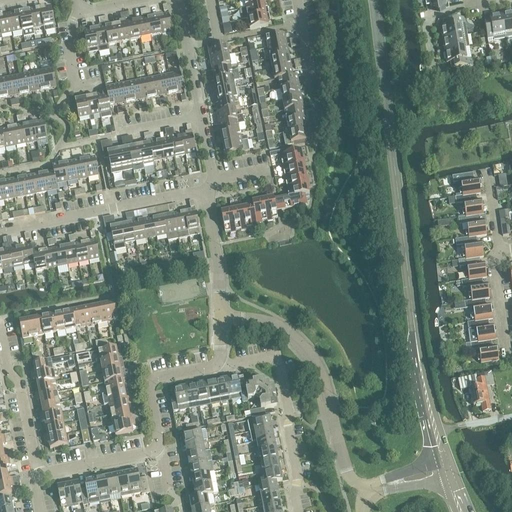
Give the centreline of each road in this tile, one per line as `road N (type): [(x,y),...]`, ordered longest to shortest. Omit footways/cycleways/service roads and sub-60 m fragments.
road 1 (secondary): [(445,454),(418,365),(375,0)]
road 2 (residential): [(366,492),(348,476),(324,381),(305,352),(258,320),(219,320)]
road 3 (residential): [(205,190),(0,231)]
road 4 (residential): [(295,511),(276,357),(236,364)]
road 5 (residential): [(156,451),(147,378),(219,360)]
road 6 (residential): [(37,475),(0,335)]
road 7 (residential): [(219,320),(205,190)]
road 8 (residential): [(37,475),(156,451)]
